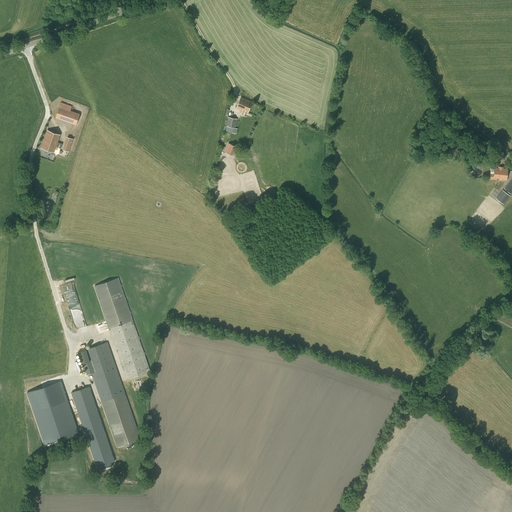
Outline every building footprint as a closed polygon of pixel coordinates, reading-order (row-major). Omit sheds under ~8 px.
[(241,97),(237,108),(248,112),(252,102),(241,97)] [(61,102),(55,117),(76,125),(80,114),(70,110),(72,107),(72,106),(61,102)] [(225,131),(232,132),(232,133),(237,133),(238,129),(235,128),(237,119),(228,117),(225,131)] [(41,148),(54,152),(55,149),(57,149),(58,147),(60,148),(62,144),(57,142),(60,134),(48,130),(41,148)] [(225,152),(235,155),(238,146),(228,143),(225,152)] [(479,160),(476,163),(481,169),(485,166),(479,160)] [(490,178),(493,179),(502,180),(502,179),(507,179),(508,169),(503,168),(504,167),(498,166),(498,168),(495,167),(494,174),(490,173),(490,178)] [(510,195),(503,190),(502,190),(500,192),(496,198),(503,204),(510,195)] [(94,286),(126,379),(150,371),(132,320),(118,278),(94,286)] [(74,284),(63,287),(67,297),(69,297),(68,294),(67,291),(75,289),(74,284)] [(92,373),(117,447),(141,439),(107,342),(79,352),(87,374),(92,373)] [(79,434),(61,381),(27,392),(45,446),(79,434)] [(99,467),(100,470),(112,466),(110,463),(115,461),(89,386),(71,392),(97,467),(99,467)]
